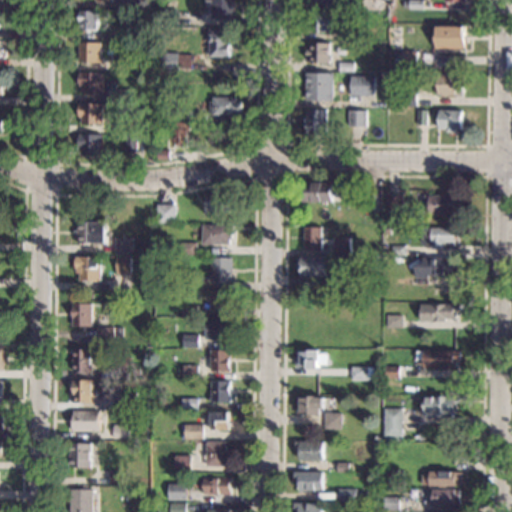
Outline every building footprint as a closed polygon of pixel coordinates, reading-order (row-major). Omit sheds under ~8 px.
[(235,0),(235,19),(211,18),(211,11),(205,11),(205,0),(235,0)] [(423,0),(422,10),(408,10),(409,0),(423,0)] [(176,22),(159,22),(159,10),(176,10),(176,22)] [(330,16),(332,16),(333,16),(333,17),(333,26),(330,26),(330,32),(311,32),(311,23),(308,23),(308,19),(312,19),(312,12),(330,12),(330,16)] [(97,13),(98,30),(81,30),(81,13),(97,13)] [(156,39),(140,40),(139,23),(155,23),(156,39)] [(138,38),(123,38),(123,24),(138,24),(138,38)] [(465,36),(467,36),(467,48),(436,48),(436,25),(465,25),(465,36)] [(230,57),(210,57),(211,30),(231,30),(230,57)] [(358,40),(344,40),(344,31),(358,31),(358,40)] [(100,58),(103,58),(103,63),(80,62),(80,42),(100,43),(100,58)] [(330,43),(329,63),(311,63),(311,55),(306,55),(306,49),(311,49),(311,42),(330,43)] [(416,52),(416,67),(400,66),(401,51),(416,52)] [(178,54),(177,70),(161,69),(162,53),(178,54)] [(131,70),(117,69),(117,61),(131,61),(131,70)] [(354,72),(340,72),(339,62),(353,61),(354,72)] [(103,93),(82,93),(82,87),(80,87),(80,73),(103,73),(103,93)] [(333,101),(305,100),(306,73),(334,73),(333,101)] [(463,74),(462,95),(437,95),(438,73),(463,74)] [(375,76),(374,96),(351,96),(352,76),(375,76)] [(131,100),(117,100),(117,89),(131,89),(131,100)] [(416,106),(400,106),(400,90),(417,90),(416,106)] [(237,101),(242,101),(242,112),(237,112),(236,115),(210,114),(210,101),(213,101),(213,97),(237,97),(237,101)] [(102,123),(82,123),(82,118),(79,117),(79,103),(102,103),(102,123)] [(326,134),(307,134),(307,109),(326,109),(326,134)] [(194,113),(208,113),(207,122),(188,122),(188,110),(194,110),(194,113)] [(428,110),(427,126),(418,126),(419,110),(428,110)] [(462,111),(461,130),(455,130),(455,132),(447,132),(447,129),(439,129),(440,110),(462,111)] [(366,126),(349,126),(349,111),(366,111),(366,126)] [(131,121),(131,132),(116,131),(117,120),(131,121)] [(188,123),(187,125),(190,125),(190,131),(187,131),(187,144),(173,143),(173,141),(167,142),(167,123),(188,123)] [(137,151),(126,151),(126,134),(136,134),(137,151)] [(102,155),(81,155),(81,148),(78,148),(78,135),(102,135),(102,155)] [(170,159),(159,159),(159,150),(170,150),(170,159)] [(332,202),(298,201),(298,195),(303,195),(303,183),(333,183),(332,202)] [(237,194),(236,212),(212,211),(212,206),(207,206),(207,195),(212,195),(212,193),(237,194)] [(383,210),(367,210),(367,194),(383,194),(383,210)] [(463,205),(457,205),(457,213),(425,213),(425,196),(463,195),(463,205)] [(403,196),(403,210),(386,210),(387,196),(403,196)] [(175,223),(157,223),(157,204),(176,205),(175,223)] [(106,244),(78,244),(78,222),(106,222),(106,244)] [(232,239),(230,239),(230,245),(203,245),(203,225),(232,225),(232,239)] [(383,228),(382,235),(375,234),(376,227),(383,228)] [(322,249),(305,249),(305,228),(322,228),(322,249)] [(456,231),(458,231),(458,243),(445,243),(445,247),(432,247),(432,244),(423,244),(423,228),(456,228),(456,231)] [(133,254),(115,254),(115,238),(133,238),(133,254)] [(197,242),(197,255),(180,255),(180,241),(197,242)] [(350,245),(349,256),(334,255),(335,245),(350,245)] [(406,246),(406,256),(393,255),(394,245),(406,246)] [(131,275),(117,274),(117,256),(132,257),(131,275)] [(101,282),(79,281),(80,273),(76,273),(76,268),(75,268),(75,257),(101,257),(101,282)] [(327,263),(329,263),(329,270),(327,270),(327,277),(302,276),(302,257),(327,257),(327,263)] [(233,284),(212,283),(212,258),(234,258),(233,284)] [(457,264),(459,264),(459,278),(417,278),(417,263),(424,263),(424,259),(457,259),(457,264)] [(351,287),(335,287),(336,272),(351,272),(351,287)] [(203,290),(186,289),(186,276),(203,276),(203,290)] [(233,311),(211,311),(212,291),(233,291),(233,311)] [(92,326),(72,326),(73,303),(92,304),(92,326)] [(462,311),(457,311),(457,319),(447,319),(447,322),(422,322),(423,305),(462,305),(462,311)] [(198,316),(183,316),(183,306),(198,306),(198,316)] [(403,328),(388,328),(388,316),(403,316),(403,328)] [(324,335),(298,335),(298,318),(324,317),(324,335)] [(233,340),(206,340),(206,319),(233,319),(233,340)] [(114,327),(113,338),(97,338),(98,327),(114,327)] [(199,348),(183,348),(184,335),(199,335),(199,348)] [(354,348),(337,348),(337,337),(354,337),(354,348)] [(93,372),(73,372),(73,349),(93,349),(93,372)] [(231,372),(211,372),(211,350),(232,350),(231,372)] [(319,369),(297,368),(297,350),(320,351),(319,369)] [(461,352),(461,361),(456,361),(456,369),(425,367),(425,350),(461,352)] [(127,363),(129,363),(128,380),(113,380),(113,363),(115,363),(115,355),(127,356),(127,363)] [(198,378),(183,378),(183,366),(198,366),(198,378)] [(369,381),(352,380),(353,367),(369,367),(369,381)] [(399,368),(399,378),(386,377),(387,367),(399,368)] [(93,380),(92,404),(73,404),(74,379),(93,380)] [(231,403),(211,403),(211,397),(212,397),(212,381),(231,381),(231,403)] [(136,409),(120,408),(120,392),(136,392),(136,409)] [(462,405),(457,405),(457,415),(441,415),(441,418),(425,418),(425,397),(462,397),(462,405)] [(198,409),(183,409),(183,398),(198,398),(198,409)] [(325,410),(320,410),(320,415),(298,414),(299,399),(325,399),(325,410)] [(402,410),(401,437),(386,436),(387,409),(402,410)] [(100,432),(73,431),(73,411),(100,411),(100,432)] [(230,430),(211,430),(211,412),(230,412),(230,430)] [(343,429),(326,429),(326,413),(343,413),(343,429)] [(130,425),(129,439),(113,439),(114,424),(130,425)] [(204,440),(185,440),(186,424),(204,424),(204,440)] [(227,452),(229,452),(229,465),(227,465),(227,467),(208,466),(208,442),(227,442),(227,452)] [(324,460),(301,460),(301,452),(296,452),(297,442),(324,443),(324,460)] [(91,468),(68,467),(68,455),(71,455),(71,443),(92,443),(91,468)] [(192,473),(176,473),(176,456),(192,456),(192,473)] [(350,472),(339,472),(339,463),(350,463),(350,472)] [(462,472),(462,486),(422,485),(423,475),(430,475),(430,471),(462,472)] [(323,490),(300,490),(300,481),(295,481),(295,472),(323,472),(323,490)] [(127,485),(110,485),(110,473),(127,473),(127,485)] [(232,495),(220,495),(220,497),(215,497),(215,495),(205,495),(205,476),(232,477),(232,495)] [(187,501),(170,500),(170,484),(188,484),(187,501)] [(357,503),(339,503),(339,488),(357,489),(357,503)] [(92,511),(70,511),(71,489),(93,490),(92,511)] [(461,490),(461,504),(456,504),(456,505),(427,505),(427,497),(433,497),(433,490),(461,490)] [(400,510),(384,510),(384,497),(400,497),(400,510)] [(324,503),(324,511),(296,511),(296,502),(324,503)] [(187,511),(171,511),(171,503),(187,503),(187,511)]
